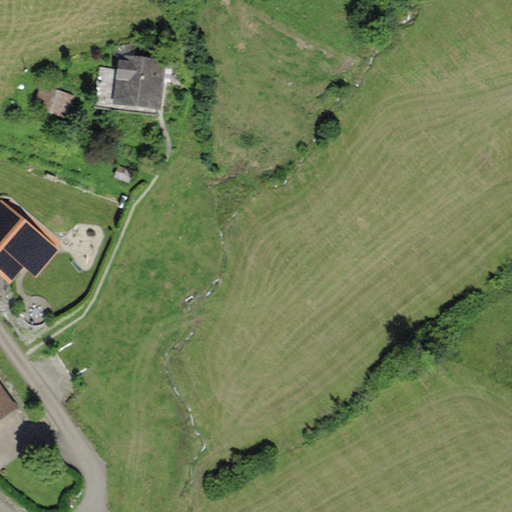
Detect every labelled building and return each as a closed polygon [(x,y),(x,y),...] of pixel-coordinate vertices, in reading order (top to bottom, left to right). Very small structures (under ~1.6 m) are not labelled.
[(166,64),(119,59),(114,108),(161,114),(166,64)] [(73,98),(39,89),(33,111),(67,120),(73,98)] [(58,251),(0,205),(0,279),(9,287),(23,270),(36,280),(58,251)] [(81,338),(55,355),(72,381),(98,364),(81,338)] [(0,424),(18,410),(0,387),(0,424)]
